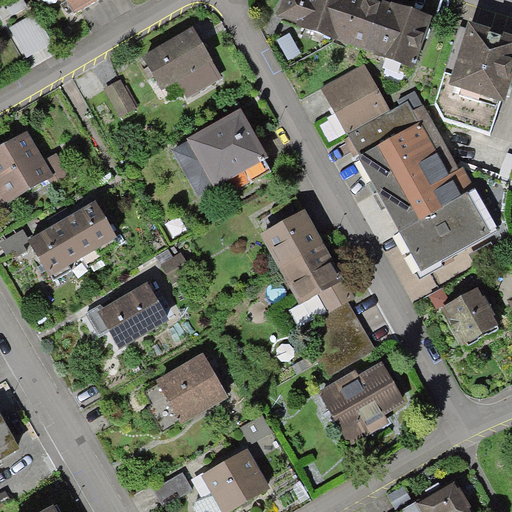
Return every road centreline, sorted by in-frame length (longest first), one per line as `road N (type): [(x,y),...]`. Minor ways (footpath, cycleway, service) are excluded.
road 1 (residential): [(229,0),(460,427)]
road 2 (residential): [(0,318),(112,511)]
road 3 (residential): [(0,101),(177,0)]
road 4 (residential): [(460,427),(318,511)]
